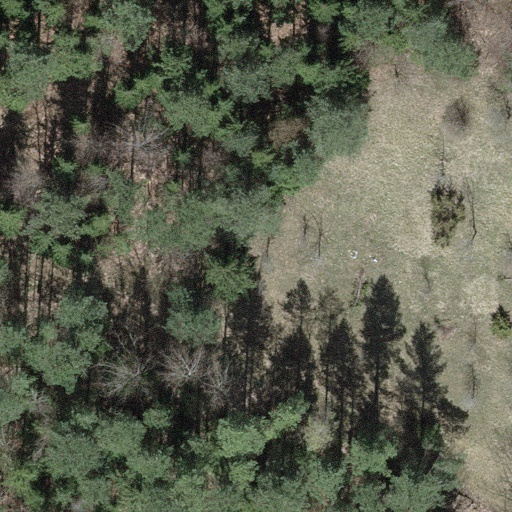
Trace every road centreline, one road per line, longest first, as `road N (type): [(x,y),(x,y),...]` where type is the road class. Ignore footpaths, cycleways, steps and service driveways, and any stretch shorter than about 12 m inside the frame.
road 1 (track): [(511,500),(0,235)]
road 2 (trunk): [(475,511),(331,0)]
